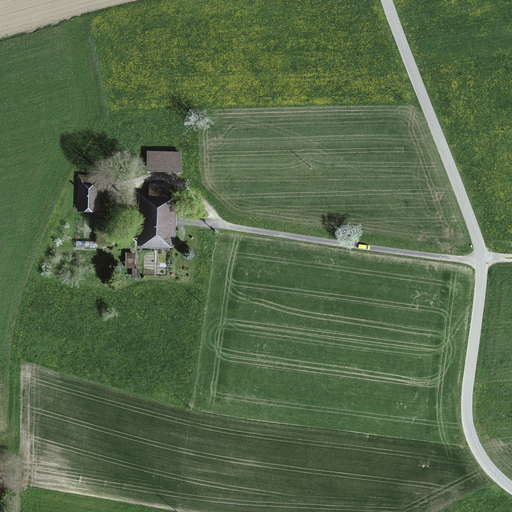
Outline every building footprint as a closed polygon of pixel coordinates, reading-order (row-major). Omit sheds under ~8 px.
[(180,170),(181,150),(148,149),(147,169),(180,170)] [(97,174),(76,174),(76,211),(96,211),(97,174)] [(149,195),(141,194),(139,244),(174,246),(177,196),(169,196),(170,184),(150,183),(149,195)] [(111,232),(100,230),(99,239),(110,240),(111,232)] [(136,255),(126,254),(125,267),(132,268),(132,276),(139,276),(140,269),(135,269),(136,255)]
